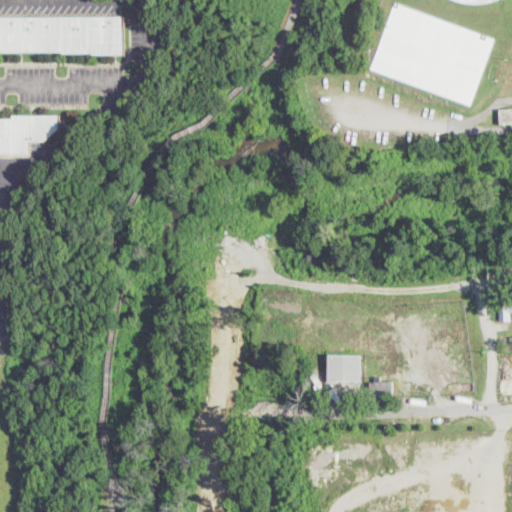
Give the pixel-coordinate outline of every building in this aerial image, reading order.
[(395,1),(496,38),(471,104),(371,68),(395,1)] [(126,52),(126,55),(94,55),(94,54),(63,54),(63,52),(1,52),(1,54),(0,54),(0,16),(126,16),(126,52)] [(511,124),(501,125),(499,110),(511,109),(511,124)] [(61,118),(61,126),(61,128),(46,141),(31,141),(31,154),(0,154),(0,119),(14,119),(14,116),(61,115),(61,118)] [(313,242),(317,254),(324,252),(326,259),(311,264),(305,244),(313,242)] [(511,321),(502,322),(501,300),(511,299),(511,321)] [(362,354),(361,381),(340,380),(340,382),(330,382),(331,353),(362,354)] [(382,377),(382,382),(394,381),(395,397),(393,397),(393,400),(374,401),(374,398),(371,398),(371,382),(375,382),(375,377),(382,377)]
